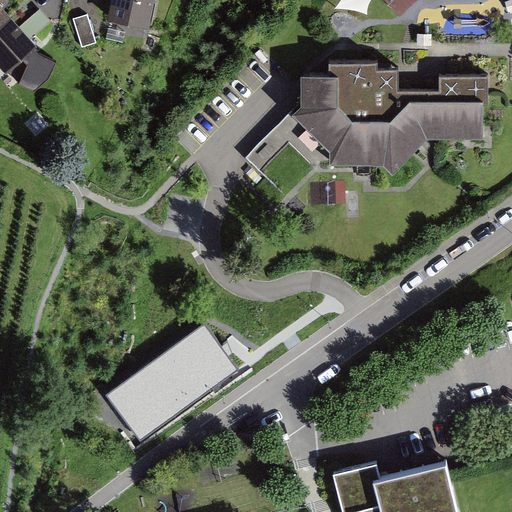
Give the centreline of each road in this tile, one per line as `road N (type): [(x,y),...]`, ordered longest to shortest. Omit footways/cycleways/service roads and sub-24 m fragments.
road 1 (residential): [(372,328),(347,293),(310,281),(273,295),(249,292),(227,279),(213,257),(221,174),(272,100)]
road 2 (residential): [(372,328),(208,439)]
road 3 (residential): [(511,224),(372,328)]
